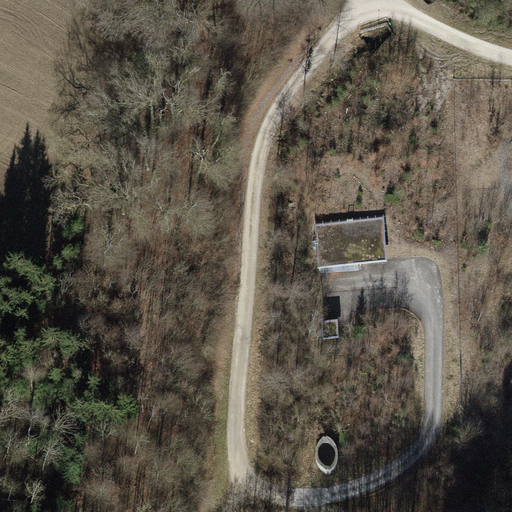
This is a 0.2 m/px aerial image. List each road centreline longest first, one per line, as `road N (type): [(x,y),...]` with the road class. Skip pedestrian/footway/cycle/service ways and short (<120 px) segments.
road 1 (track): [(368,0),(290,89),(259,151),(245,293),(241,483),(330,511)]
road 2 (motorway): [(511,184),(181,200),(0,223)]
road 3 (motorway): [(0,405),(511,362)]
road 4 (track): [(281,494),(371,482),(409,456),(433,420),(431,283),(335,291)]
road 5 (track): [(511,54),(450,33),(394,0)]
